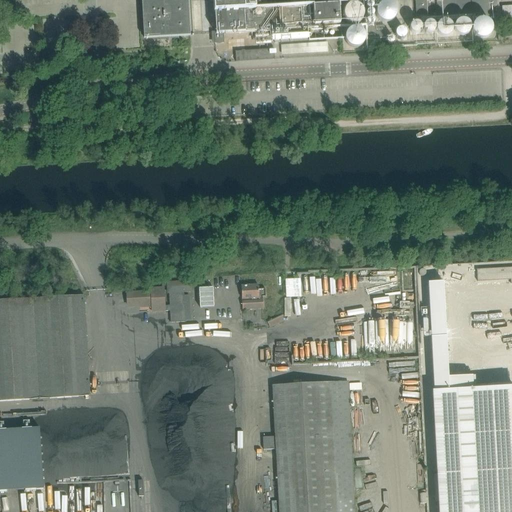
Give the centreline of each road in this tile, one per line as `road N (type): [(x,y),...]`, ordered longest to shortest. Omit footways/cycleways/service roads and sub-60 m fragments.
road 1 (track): [(0,122),(64,138),(507,114),(511,102)]
road 2 (tertiary): [(0,113),(263,73),(511,60)]
road 3 (unclassified): [(0,245),(350,235)]
